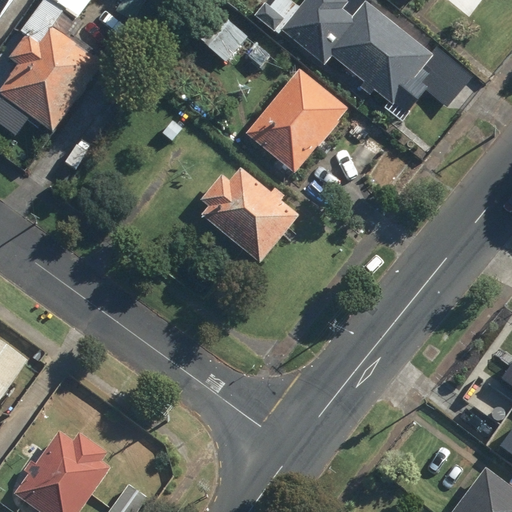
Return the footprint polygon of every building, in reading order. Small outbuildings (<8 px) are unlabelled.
[(0,0),(0,22),(16,0),(0,0)] [(107,65),(70,40),(84,20),(54,0),(38,0),(17,32),(23,37),(2,67),(15,76),(1,97),(58,136),(107,65)] [(124,0),(116,13),(153,35),(175,0),(124,0)] [(276,40),(282,31),(328,68),(335,59),(367,85),(361,93),(372,103),(377,96),(402,116),(423,90),(449,111),(474,80),(434,47),(429,53),(370,6),(373,2),(370,0),(311,0),(304,10),(291,0),(269,0),(253,21),(276,40)] [(273,58),(225,18),(203,44),(228,65),(238,53),(261,73),(273,58)] [(350,113),(302,73),(247,139),(295,179),(350,113)] [(269,194),(243,173),(234,186),(224,178),(204,204),(211,210),(203,219),(265,268),(301,223),(281,207),(288,199),(274,187),(269,194)] [(0,403),(29,362),(0,342),(0,403)] [(511,362),(500,379),(511,388),(511,362)] [(491,414),(492,416),(493,418),(495,420),(498,420),(500,420),(502,420),(504,418),(505,416),(506,414),(506,411),(504,409),(503,407),(501,406),(498,406),(496,406),(494,408),(492,410),(491,412),(491,414)] [(511,428),(500,445),(511,453),(511,428)] [(73,441),(60,431),(11,495),(33,511),(80,511),(112,470),(102,462),(108,454),(80,432),(73,441)] [(511,511),(511,486),(487,468),(455,511),(511,511)] [(139,511),(149,500),(128,484),(106,511),(139,511)]
